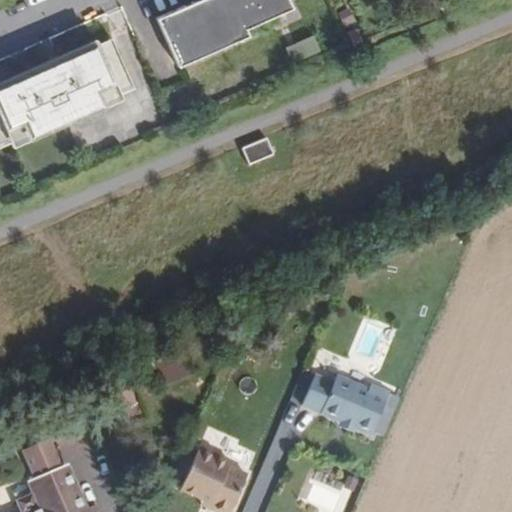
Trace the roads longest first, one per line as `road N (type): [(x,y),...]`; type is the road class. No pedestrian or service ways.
road 1 (primary): [(0,345),(511,126)]
road 2 (primary): [(511,81),(0,297)]
